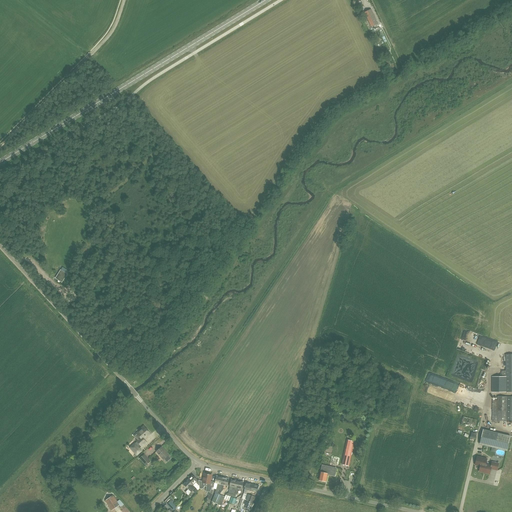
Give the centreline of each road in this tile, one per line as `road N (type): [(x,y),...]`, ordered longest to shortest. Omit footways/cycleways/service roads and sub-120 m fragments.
road 1 (secondary): [(0,161),(264,0)]
road 2 (unclassified): [(197,462),(0,246)]
road 3 (track): [(124,0),(109,35),(0,147)]
road 4 (unclassified): [(406,511),(270,480)]
